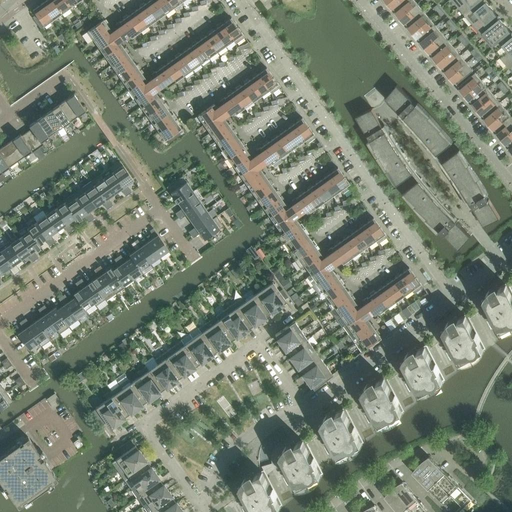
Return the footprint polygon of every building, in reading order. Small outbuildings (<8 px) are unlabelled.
[(42,3),(41,4),(44,7),(50,16),(53,20),(61,14),(58,10),(52,1),(51,0),(42,0),(40,1),(42,3)] [(51,0),(52,1),(58,10),(61,14),(69,8),(67,4),(63,0),(51,0)] [(63,0),(67,4),(69,8),(78,2),(76,0),(63,0)] [(147,0),(148,1),(145,3),(147,7),(154,16),(157,20),(165,14),(162,10),(156,1),(155,0),(147,0)] [(155,0),(156,1),(162,10),(165,14),(173,8),(171,4),(167,0),(155,0)] [(391,0),(389,2),(395,10),(406,0),(391,0)] [(414,0),(406,0),(395,10),(401,17),(418,4),(414,0)] [(467,0),(459,7),(466,15),(484,0),(467,0)] [(484,0),(466,15),(473,24),(491,8),(484,0)] [(140,7),(137,9),(139,13),(146,22),(148,26),(157,20),(154,16),(147,7),(145,3),(144,4),(143,2),(139,5),(140,7)] [(36,15),(32,17),(40,29),(44,26),(53,20),(50,16),(44,7),(41,4),(38,6),(37,4),(32,7),(33,9),(32,10),(35,13),(36,15)] [(418,4),(401,17),(408,25),(424,11),(418,4)] [(441,9),(437,4),(433,8),(437,13),(441,9)] [(135,8),(130,11),(132,13),(128,15),(131,19),(137,28),(140,32),(148,26),(146,22),(139,13),(137,9),(136,10),(135,8)] [(491,8),(473,24),(479,32),(498,17),(491,8)] [(441,9),(437,13),(441,17),(445,14),(441,9)] [(424,11),(408,25),(414,32),(430,18),(424,11)] [(122,17),(123,19),(120,21),(122,25),(124,27),(126,29),(128,32),(129,34),(132,38),(140,32),(137,28),(131,19),(128,15),(128,16),(127,14),(122,17)] [(231,37),(234,40),(233,40),(236,44),(245,37),(242,32),(241,32),(240,30),(237,26),(231,18),(230,18),(229,16),(224,20),(226,21),(222,24),(225,28),(231,37)] [(498,17),(479,32),(486,40),(505,25),(498,17)] [(430,18),(414,32),(420,39),(436,26),(430,18)] [(110,28),(107,25),(109,24),(106,19),(104,20),(103,20),(100,22),(90,29),(87,31),(93,40),(97,38),(106,31),(110,28)] [(450,19),(446,23),(449,27),(454,24),(450,19)] [(216,26),(217,27),(214,30),(217,34),(223,42),(226,46),(233,40),(234,40),(231,37),(225,28),(222,24),(221,22),(216,26)] [(454,24),(449,27),(453,32),(458,29),(454,24)] [(505,25),(486,40),(493,49),(511,33),(505,25)] [(436,26),(420,39),(426,47),(442,33),(436,26)] [(116,30),(114,31),(112,32),(110,28),(106,31),(97,38),(93,40),(99,48),(102,46),(112,39),(119,34),(116,30)] [(209,33),(206,36),(208,39),(215,48),(217,52),(226,46),(223,42),(217,34),(214,30),(212,28),(208,32),(209,33)] [(124,35),(128,32),(126,29),(119,34),(122,39),(125,37),(124,35)] [(125,37),(128,40),(132,38),(129,34),(128,32),(124,35),(125,37)] [(442,33),(426,47),(432,54),(448,41),(442,33)] [(511,33),(493,49),(500,57),(511,47),(511,33)] [(119,41),(122,39),(119,34),(112,39),(102,46),(99,48),(105,57),(108,54),(118,47),(121,45),(119,41)] [(208,39),(206,36),(205,36),(204,34),(199,37),(201,39),(197,42),(200,45),(206,54),(209,58),(217,52),(215,48),(208,39)] [(462,34),(458,37),(462,42),(466,38),(462,34)] [(466,38),(462,42),(466,47),(470,43),(466,38)] [(191,43),(192,45),(189,47),(191,51),(198,60),(201,64),(209,58),(206,54),(200,45),(197,42),(196,40),(191,43)] [(448,41),(432,54),(438,61),(455,48),(448,41)] [(108,54),(105,57),(111,65),(114,63),(124,56),(127,53),(129,52),(126,47),(124,48),(121,45),(118,47),(108,54)] [(183,49),(184,51),(181,53),(183,57),(190,66),(192,70),(201,64),(198,60),(191,51),(189,47),(189,48),(187,46),(183,49)] [(511,47),(500,57),(507,65),(511,61),(511,47)] [(455,48),(438,61),(445,69),(461,55),(455,48)] [(474,49),(470,52),(474,57),(478,53),(474,49)] [(131,58),(133,57),(129,52),(128,54),(127,53),(124,56),(114,63),(111,65),(117,73),(120,71),(130,64),(133,62),(131,58)] [(174,55),(176,57),(172,59),(175,63),(181,72),(184,76),(192,70),(190,66),(183,57),(181,53),(180,54),(179,52),(174,55)] [(478,53),(474,57),(478,62),(482,58),(478,53)] [(461,55),(445,69),(451,76),(467,63),(461,55)] [(166,61),(167,63),(164,65),(166,69),(173,78),(175,82),(184,76),(181,72),(175,63),(172,59),(172,60),(171,58),(166,61)] [(141,68),(137,64),(136,65),(133,62),(130,64),(120,71),(117,73),(123,82),(126,79),(136,72),(139,70),(141,68)] [(458,84),(473,70),(467,63),(451,76),(457,84),(458,84)] [(162,64),(158,67),(159,69),(156,71),(158,75),(159,77),(161,79),(163,82),(165,84),(167,88),(175,82),(173,78),(166,69),(164,65),(163,66),(162,64)] [(261,71),(258,74),(260,77),(267,87),(269,90),(271,94),(281,87),(277,82),(273,76),(272,76),(272,75),(267,68),(266,68),(264,66),(260,70),(261,71)] [(489,66),(485,70),(489,75),(493,71),(489,66)] [(126,79),(123,82),(129,90),(132,88),(142,81),(145,78),(143,75),(145,74),(141,69),(140,70),(139,70),(136,72),(126,79)] [(493,71),(489,75),(493,79),(497,76),(493,71)] [(253,77),(250,80),(252,83),(259,93),(261,96),(269,90),(267,87),(260,77),(258,74),(257,74),(256,72),(252,76),(253,77)] [(459,86),(462,90),(466,94),(482,80),(475,73),(460,86),(459,86)] [(132,88),(129,90),(135,98),(138,96),(148,89),(151,87),(155,84),(151,80),(148,82),(145,78),(142,81),(132,88)] [(252,83),(250,80),(249,80),(248,78),(243,81),(245,83),(241,86),(243,89),(250,98),(253,102),(261,96),(259,93),(252,83)] [(161,79),(155,84),(158,89),(161,87),(159,85),(163,82),(161,79)] [(482,80),(466,94),(472,101),(488,88),(482,80)] [(502,81),(497,85),(501,89),(505,86),(502,81)] [(138,96),(135,98),(141,107),(144,104),(154,97),(157,95),(154,91),(158,89),(155,84),(151,87),(148,89),(138,96)] [(236,89),(233,91),(235,95),(242,104),(244,108),(253,102),(250,98),(243,89),(241,86),(240,84),(235,87),(236,89)] [(419,138),(428,149),(435,157),(436,155),(451,143),(441,130),(430,118),(414,101),(397,85),(385,99),(407,121),(405,123),(411,129),(415,134),(419,138)] [(505,86),(501,89),(505,94),(509,90),(505,86)] [(472,101),(474,104),(478,109),(494,95),(488,88),(472,101)] [(227,93),(228,95),(225,97),(227,101),(228,103),(230,106),(232,108),(234,110),(236,114),(244,108),(242,104),(235,95),(233,91),(232,92),(231,90),(227,93)] [(74,94),(66,99),(78,116),(85,110),(74,94)] [(163,103),(164,102),(161,97),(159,98),(157,95),(154,97),(144,104),(141,107),(147,115),(150,113),(160,106),(163,103)] [(494,95),(478,109),(484,116),(500,103),(494,95)] [(66,99),(59,104),(70,121),(78,116),(66,99)] [(169,112),(167,108),(168,107),(165,102),(163,104),(163,103),(160,106),(150,113),(147,115),(153,123),(156,121),(166,114),(169,112)] [(484,116),(486,119),(490,123),(506,110),(500,103),(484,116)] [(59,104),(51,109),(63,126),(70,121),(59,104)] [(223,111),(220,106),(217,108),(214,104),(211,106),(200,114),(198,116),(204,124),(207,122),(217,115),(220,113),(223,111)] [(230,106),(223,111),(227,115),(230,113),(228,111),(232,108),(230,106)] [(51,109),(44,115),(55,131),(63,126),(51,109)] [(373,109),(356,117),(366,133),(376,150),(386,166),(397,181),(399,183),(415,172),(416,171),(415,169),(409,161),(402,151),(400,149),(396,141),(391,134),(388,136),(373,109)] [(511,116),(506,110),(490,123),(496,131),(511,117),(511,116)] [(207,122),(204,124),(210,133),(212,131),(223,123),(226,121),(223,117),(227,115),(223,111),(220,113),(217,115),(207,122)] [(175,119),(176,118),(173,114),(171,115),(169,112),(166,114),(156,121),(153,123),(159,131),(161,129),(172,122),(175,120),(175,119)] [(44,115),(36,120),(48,136),(55,131),(44,115)] [(297,121),(293,124),(296,127),(303,137),(305,140),(304,140),(307,144),(316,137),(313,132),(308,126),(308,125),(302,118),(301,118),(300,116),(295,120),(297,121)] [(511,117),(496,131),(499,134),(502,138),(511,130),(511,117)] [(178,125),(180,124),(177,119),(175,120),(172,122),(161,129),(159,131),(165,140),(168,144),(180,135),(178,131),(181,129),(178,125)] [(36,120),(29,125),(31,129),(40,142),(41,141),(48,136),(36,120)] [(233,128),(230,123),(228,124),(226,121),(223,123),(212,131),(210,133),(216,141),(218,139),(229,132),(232,129),(233,128)] [(288,127),(285,130),(288,133),(294,142),(297,146),(304,140),(305,140),(303,137),(296,127),(293,124),(292,122),(287,125),(288,127)] [(280,133),(277,136),(279,139),(286,148),(288,152),(297,146),(294,142),(288,133),(285,130),(283,128),(279,131),(280,133)] [(31,129),(21,135),(32,150),(31,151),(32,153),(44,144),(41,141),(40,142),(31,129)] [(238,138),(235,134),(237,133),(234,129),(232,130),(232,129),(229,132),(218,139),(216,141),(222,149),(224,148),(235,140),(238,138)] [(511,130),(502,138),(509,146),(511,142),(511,130)] [(20,134),(12,139),(24,156),(31,151),(32,150),(21,135),(20,134)] [(271,137),(272,139),(268,141),(271,145),(278,154),(280,158),(288,152),(286,148),(279,139),(277,136),(276,136),(275,134),(271,137)] [(224,148),(222,149),(228,158),(230,156),(241,149),(244,146),(245,145),(242,140),(240,141),(238,138),(235,140),(224,148)] [(12,139),(5,145),(17,161),(24,156),(12,139)] [(263,145),(260,147),(263,151),(264,153),(266,156),(268,158),(269,160),(272,164),(280,158),(278,154),(271,145),(268,141),(268,142),(267,140),(262,143),(263,145)] [(5,145),(0,148),(0,153),(9,166),(17,161),(5,145)] [(230,156),(228,158),(234,166),(236,164),(247,157),(250,155),(247,151),(249,150),(246,145),(244,147),(244,146),(241,149),(230,156)] [(472,172),(466,164),(457,151),(442,163),(440,164),(446,172),(455,186),(458,190),(461,194),(465,201),(468,199),(484,226),(500,218),(495,209),(486,195),(479,183),(472,172)] [(0,153),(0,169),(2,172),(3,171),(9,166),(0,153)] [(236,164),(234,166),(239,174),(242,173),(253,165),(259,161),(256,156),(252,158),(250,155),(247,157),(236,164)] [(266,156),(259,161),(262,165),(265,163),(264,161),(268,158),(266,156)] [(120,161),(110,168),(112,172),(113,172),(129,194),(132,192),(127,185),(134,181),(120,161)] [(259,168),(262,165),(259,161),(253,165),(242,173),(239,174),(245,183),(248,181),(259,174),(262,171),(259,168)] [(338,187),(341,190),(340,190),(342,194),(352,187),(348,182),(344,176),(343,175),(338,167),(337,168),(336,166),(331,170),(332,171),(329,174),(332,177),(338,187)] [(268,180),(267,179),(269,178),(266,173),(264,174),(262,171),(259,174),(248,181),(245,183),(251,191),(254,189),(264,182),(268,180)] [(104,178),(115,194),(121,190),(125,196),(129,194),(113,172),(112,172),(104,178)] [(324,177),(321,180),(323,183),(330,192),(332,196),(340,190),(341,190),(338,187),(332,177),(329,174),(327,172),(323,175),(324,177)] [(101,174),(91,181),(110,207),(113,205),(109,198),(115,194),(104,178),(101,174)] [(182,176),(167,187),(177,202),(193,191),(182,176)] [(319,178),(314,181),(316,183),(312,186),(315,189),(321,198),(324,202),(332,196),(330,192),(323,183),(321,180),(320,180),(319,178)] [(423,180),(422,178),(420,179),(405,191),(407,194),(417,206),(427,217),(435,226),(459,250),(471,236),(449,214),(451,212),(445,205),(437,196),(428,186),(423,180)] [(254,189),(251,191),(257,199),(260,198),(270,190),(274,188),(271,184),(273,183),(270,179),(268,180),(264,182),(254,189)] [(91,181),(82,187),(96,207),(102,203),(107,209),(110,207),(91,181)] [(306,187),(307,189),(304,192),(306,195),(313,204),(316,208),(324,202),(321,198),(315,189),(312,186),(311,184),(306,187)] [(82,187),(73,194),(91,220),(94,218),(90,211),(96,207),(82,187)] [(279,196),(281,195),(278,190),(276,191),(274,188),(270,190),(260,198),(257,199),(263,208),(266,206),(276,199),(279,196)] [(298,193),(299,195),(296,197),(298,201),(300,203),(302,206),(304,208),(305,210),(307,214),(316,208),(313,204),(306,195),(304,192),(302,190),(298,193)] [(193,191),(177,202),(182,208),(175,213),(177,216),(200,200),(193,191)] [(65,202),(76,218),(75,218),(77,221),(84,216),(88,222),(91,220),(73,194),(63,201),(64,202),(65,202)] [(266,206),(263,208),(269,216),(272,214),(282,207),(285,205),(283,201),(285,200),(282,195),(280,197),(279,196),(276,199),(266,206)] [(200,200),(177,216),(180,219),(186,215),(190,221),(206,210),(200,200)] [(75,218),(76,218),(65,202),(64,202),(55,209),(71,231),(74,229),(70,222),(75,218)] [(272,214),(269,216),(275,224),(278,223),(288,216),(295,211),(291,206),(288,208),(285,205),(282,207),(272,214)] [(302,206),(295,211),(298,215),(301,213),(299,211),(304,208),(302,206)] [(229,207),(225,211),(229,217),(234,214),(229,207)] [(55,209),(46,215),(57,231),(63,227),(68,233),(71,231),(55,209)] [(195,227),(188,232),(191,235),(217,216),(213,219),(206,210),(190,221),(195,227)] [(278,223),(275,224),(281,233),(283,231),(294,224),(297,221),(295,217),(298,215),(295,211),(288,216),(278,223)] [(46,215),(37,222),(52,244),(55,242),(51,235),(57,231),(46,215)] [(217,216),(191,235),(193,238),(199,233),(204,240),(224,226),(217,216)] [(376,240),(378,244),(387,237),(384,232),(383,231),(380,226),(379,226),(379,225),(376,221),(373,217),(373,218),(371,216),(367,220),(368,221),(365,224),(367,227),(374,237),(376,240)] [(283,231),(281,233),(277,235),(283,244),(284,243),(289,239),(299,232),(303,229),(305,228),(301,223),(300,224),(297,221),(294,224),(283,231)] [(29,231),(38,244),(39,244),(45,240),(49,246),(52,244),(37,222),(27,229),(29,231)] [(360,227),(356,230),(359,233),(366,243),(368,246),(376,240),(374,237),(367,227),(365,224),(364,224),(363,222),(358,225),(360,227)] [(154,237),(148,241),(159,257),(169,250),(153,228),(150,230),(154,237)] [(355,228),(350,231),(351,233),(348,236),(351,239),(357,248),(360,252),(368,246),(366,243),(359,233),(356,230),(355,228)] [(299,232),(289,239),(284,243),(290,252),(295,248),(305,241),(309,238),(307,234),(308,233),(305,229),(303,230),(303,229),(299,232)] [(29,231),(20,237),(35,260),(39,257),(34,251),(41,246),(39,244),(38,244),(29,231)] [(343,239),(340,242),(342,245),(349,254),(351,258),(360,252),(357,248),(351,239),(348,236),(346,234),(342,237),(343,239)] [(11,244),(10,244),(22,260),(28,255),(32,262),(35,260),(20,237),(11,244)] [(305,241),(295,248),(290,252),(296,260),(301,256),(311,249),(315,246),(317,244),(313,240),(312,241),(309,238),(305,241)] [(137,239),(134,241),(150,264),(159,257),(148,241),(142,246),(137,239)] [(338,240),(333,243),(335,245),(331,247),(334,251),(335,253),(337,256),(339,258),(341,260),(343,264),(351,258),(349,254),(342,245),(340,242),(339,242),(338,240)] [(22,260),(10,244),(11,244),(9,241),(0,247),(0,249),(1,251),(1,250),(17,273),(20,271),(15,264),(22,260)] [(131,244),(136,250),(130,254),(142,273),(143,272),(141,270),(150,264),(134,241),(131,244)] [(311,249),(301,256),(296,260),(295,261),(301,269),(305,266),(307,265),(317,257),(321,254),(319,251),(320,250),(317,245),(315,247),(315,246),(311,249)] [(253,248),(249,252),(255,259),(259,256),(255,251),(253,248)] [(259,248),(255,251),(259,256),(261,259),(265,256),(259,248)] [(1,251),(0,251),(0,268),(3,273),(9,269),(14,275),(17,273),(1,250),(1,251)] [(120,255),(117,257),(133,279),(142,273),(130,254),(129,255),(131,257),(125,261),(120,255)] [(307,265),(305,266),(311,274),(313,273),(323,266),(330,260),(327,256),(324,258),(321,254),(317,257),(307,265)] [(335,261),(339,258),(337,256),(330,260),(334,265),(336,263),(335,261)] [(114,259),(119,266),(113,270),(111,267),(111,268),(124,286),(133,279),(117,257),(114,259)] [(330,267),(334,265),(330,260),(323,266),(313,273),(311,274),(307,277),(312,286),(319,281),(329,274),(333,271),(330,267)] [(116,294),(113,290),(122,284),(123,286),(124,286),(111,268),(105,272),(100,265),(97,268),(115,294),(116,294)] [(412,290),(411,290),(414,293),(423,287),(419,282),(415,276),(414,275),(409,267),(408,268),(407,266),(402,270),(404,271),(400,274),(403,277),(409,286),(412,290)] [(94,270),(98,276),(92,281),(106,301),(115,294),(97,268),(94,270)] [(340,278),(337,273),(335,274),(333,271),(329,274),(319,281),(312,286),(318,294),(323,291),(325,290),(335,282),(339,279),(338,279),(340,278)] [(394,275),(395,277),(392,280),(395,283),(401,292),(403,296),(411,290),(412,290),(409,287),(403,277),(400,274),(399,272),(394,275)] [(387,283),(383,286),(386,289),(393,298),(395,302),(403,296),(401,292),(395,283),(392,280),(391,280),(390,278),(386,281),(387,283)] [(81,279),(78,281),(96,306),(105,299),(106,301),(92,281),(86,285),(81,279)] [(342,284),(344,283),(341,279),(339,280),(339,279),(335,282),(325,290),(323,291),(328,299),(331,298),(340,291),(345,288),(342,284)] [(286,280),(285,280),(281,283),(286,289),(290,286),(286,280)] [(80,290),(74,294),(86,312),(87,312),(85,309),(94,303),(95,306),(96,306),(78,281),(75,283),(80,290)] [(286,301),(285,299),(288,297),(283,289),(279,292),(272,282),(263,288),(278,309),(282,305),(281,305),(286,301)] [(382,284),(377,287),(379,289),(375,291),(378,295),(384,304),(387,308),(395,302),(393,298),(386,289),(383,286),(382,284)] [(243,492),(223,508),(225,511),(279,511),(281,510),(305,490),(310,488),(314,486),(318,483),(321,480),(337,465),(345,458),(354,454),(358,451),(360,448),(386,426),(391,424),(395,422),(399,419),(402,416),(418,403),(427,395),(431,393),(435,391),(439,388),(442,385),(467,364),(471,362),(476,360),(480,357),(482,354),(492,345),(495,343),(507,332),(511,330),(511,286),(508,289),(506,285),(499,289),(497,285),(494,287),(490,290),(489,291),(488,292),(487,293),(486,294),(486,295),(485,295),(485,296),(485,297),(484,298),(484,299),(487,305),(468,320),(466,316),(465,316),(458,320),(456,316),(453,318),(449,321),(449,322),(448,322),(448,323),(447,323),(447,324),(446,324),(446,325),(445,326),(445,327),(444,327),(444,328),(444,329),(443,330),(446,336),(427,351),(425,347),(418,351),(416,347),(413,349),(408,352),(408,353),(407,354),(406,355),(405,356),(405,357),(404,358),(404,359),(403,360),(403,361),(406,368),(387,382),(384,378),(377,382),(375,379),(372,380),(368,384),(367,384),(366,385),(366,386),(365,387),(364,388),(364,389),(363,390),(363,391),(362,392),(362,393),(365,399),(346,414),(344,410),(336,413),(335,410),(331,411),(327,415),(326,416),(326,417),(325,417),(325,418),(324,418),(324,419),(323,420),(323,421),(322,421),(322,422),(322,423),(321,423),(321,424),(325,430),(305,445),(303,441),(296,445),(294,441),(291,443),(287,446),(286,446),(286,447),(285,447),(285,448),(284,449),(284,450),(283,450),(283,451),(282,452),(282,453),(281,453),(281,454),(281,455),(284,461),(275,469),(272,464),(266,465),(263,466),(260,467),(260,468),(260,469),(261,469),(261,470),(261,471),(262,472),(255,476),(253,472),(250,474),(246,477),(246,478),(245,478),(245,479),(244,479),(244,480),(243,480),(243,481),(243,482),(242,483),(241,483),(241,484),(241,485),(240,486),(243,492)] [(263,288),(254,295),(268,314),(273,311),(273,312),(278,309),(263,288)] [(351,296),(350,296),(352,294),(349,290),(347,291),(345,288),(340,291),(331,298),(328,299),(334,308),(337,306),(346,299),(351,296)] [(374,290),(369,293),(370,295),(367,297),(370,301),(371,303),(373,306),(375,308),(376,310),(379,314),(387,308),(384,304),(378,295),(375,291),(375,292),(374,290)] [(264,317),(268,314),(254,295),(251,291),(243,297),(245,301),(246,301),(260,321),(264,318),(264,317)] [(73,294),(75,297),(69,301),(64,294),(61,296),(77,319),(86,312),(74,294),(73,294)] [(429,294),(420,301),(423,305),(432,299),(429,294)] [(337,306),(334,308),(330,311),(336,319),(342,315),(352,308),(357,304),(354,301),(356,300),(353,295),(351,297),(351,296),(346,299),(337,306)] [(68,325),(77,319),(61,296),(58,299),(63,305),(57,309),(55,307),(69,327),(68,325)] [(243,297),(234,303),(251,327),(255,323),(256,324),(260,321),(246,301),(245,301),(243,297)] [(293,301),(298,306),(302,303),(298,297),(293,301)] [(367,297),(363,300),(365,304),(367,306),(371,303),(370,301),(367,297)] [(418,299),(410,305),(415,311),(423,305),(420,301),(418,299)] [(246,330),(251,327),(234,303),(225,309),(242,334),(247,330),(246,330)] [(352,308),(342,315),(336,319),(342,327),(342,326),(346,324),(348,323),(358,316),(366,310),(362,306),(359,308),(357,304),(352,308)] [(44,305),(41,307),(59,333),(69,327),(55,307),(49,311),(44,305)] [(410,305),(402,310),(407,317),(415,311),(410,305)] [(373,306),(366,310),(369,315),(372,313),(371,311),(375,308),(373,306)] [(59,334),(59,333),(41,307),(38,309),(42,316),(36,320),(50,340),(51,340),(48,336),(56,330),(59,334)] [(225,309),(216,316),(233,339),(237,336),(238,337),(242,334),(225,309)] [(366,317),(369,315),(366,310),(358,316),(348,323),(346,324),(342,326),(349,335),(354,331),(364,324),(368,321),(366,317)] [(402,310),(393,316),(399,324),(407,317),(402,310)] [(228,342),(233,339),(216,316),(207,322),(225,346),(229,343),(228,342)] [(393,316),(384,323),(390,330),(399,324),(393,316)] [(26,318),(22,320),(41,347),(50,340),(36,320),(30,325),(26,318)] [(24,329),(17,334),(28,350),(38,343),(41,347),(22,320),(19,322),(24,329)] [(275,335),(278,340),(281,345),(301,330),(294,321),(275,335)] [(374,329),(376,328),(373,323),(371,325),(368,321),(364,324),(354,331),(349,335),(355,343),(360,340),(370,333),(374,329)] [(207,322),(198,328),(215,352),(220,348),(220,349),(225,346),(207,322)] [(190,334),(193,339),(207,359),(211,356),(211,355),(215,352),(198,328),(190,334)] [(381,338),(378,334),(379,333),(376,329),(375,330),(374,329),(370,333),(360,340),(355,343),(361,352),(366,348),(376,342),(381,338)] [(301,330),(281,345),(284,349),(284,348),(288,353),(307,339),(301,330)] [(181,341),(184,345),(198,364),(202,361),(203,362),(207,359),(193,339),(190,334),(181,341)] [(288,353),(291,357),(290,358),(293,362),(313,348),(307,339),(288,353)] [(193,367),(198,364),(184,345),(181,341),(172,347),(189,371),(194,368),(193,367)] [(123,342),(118,345),(123,352),(128,349),(123,342)] [(336,345),(340,350),(344,347),(341,342),(336,345)] [(172,347),(163,353),(180,377),(185,374),(189,371),(172,347)] [(313,348),(293,362),(296,367),(297,366),(300,370),(320,357),(313,348)] [(176,381),(176,380),(180,377),(163,353),(154,360),(157,364),(172,384),(176,381)] [(300,370),(303,375),(306,380),(326,365),(320,357),(300,370)] [(157,364),(149,370),(162,389),(167,386),(168,387),(172,384),(157,364)] [(314,389),(332,375),(326,365),(306,380),(309,384),(310,384),(314,389)] [(146,366),(137,372),(140,376),(154,396),(159,393),(158,392),(162,389),(149,370),(146,366)] [(81,371),(76,375),(81,381),(86,377),(81,371)] [(140,376),(131,382),(145,402),(149,399),(150,400),(154,396),(140,376)] [(119,385),(122,389),(137,409),(141,406),(140,405),(145,402),(131,382),(128,378),(119,385)] [(119,385),(110,391),(113,395),(127,414),(132,411),(132,412),(137,409),(122,389),(119,385)] [(6,392),(0,396),(0,410),(4,408),(13,402),(6,392)] [(113,395),(105,401),(119,422),(123,418),(127,414),(113,395)] [(105,401),(95,408),(96,409),(91,412),(101,426),(106,422),(109,427),(114,424),(115,425),(119,422),(105,401)] [(0,456),(0,481),(4,487),(9,494),(18,507),(24,503),(30,498),(45,487),(52,483),(58,479),(52,471),(43,458),(39,452),(28,437),(25,439),(18,443),(0,456)] [(78,439),(74,443),(77,448),(82,445),(78,439)] [(131,439),(119,447),(123,452),(134,444),(131,439)] [(135,445),(112,462),(118,471),(142,454),(139,450),(135,445)] [(142,454),(118,471),(124,480),(148,463),(145,459),(146,458),(142,454)] [(430,457),(421,465),(437,481),(445,473),(430,457)] [(148,463),(124,480),(131,489),(155,471),(152,467),(151,468),(148,463)] [(421,465),(413,473),(429,489),(437,481),(421,465)] [(160,481),(157,476),(158,476),(155,471),(131,489),(137,498),(160,481)] [(445,473),(437,481),(450,494),(458,486),(452,479),(453,479),(449,475),(448,476),(445,473)] [(160,481),(137,498),(143,506),(167,489),(164,485),(160,481)] [(437,481),(429,489),(432,492),(431,493),(435,496),(442,502),(450,494),(437,481)] [(403,482),(394,489),(409,506),(417,499),(403,482)] [(450,494),(442,502),(451,511),(459,511),(472,500),(462,490),(458,486),(450,494)] [(170,494),(171,493),(167,489),(143,506),(147,511),(154,511),(173,498),(170,494)] [(394,489),(385,497),(398,511),(401,511),(409,506),(394,489)] [(173,498),(154,511),(172,511),(180,507),(177,502),(176,503),(173,498)] [(428,511),(424,506),(421,502),(420,502),(417,499),(409,506),(413,511),(428,511)]
